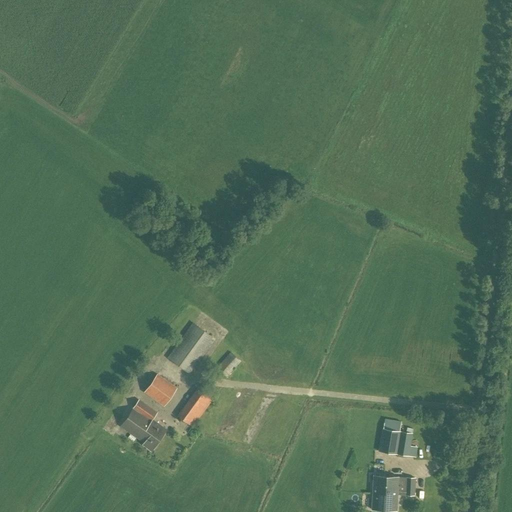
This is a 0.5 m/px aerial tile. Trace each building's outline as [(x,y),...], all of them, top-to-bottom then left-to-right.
[(167,358),(190,374),(215,339),(193,322),(167,358)] [(216,368),(226,377),(240,362),(230,352),(216,368)] [(144,392),(164,406),(177,388),(157,374),(144,392)] [(197,387),(177,416),(192,427),(213,398),(197,387)] [(142,445),(151,452),(167,429),(153,419),(157,413),(139,399),(120,426),(143,443),(142,445)] [(401,422),(385,419),(384,428),(382,428),(378,451),(416,457),(417,448),(410,447),(412,433),(399,431),(401,422)] [(415,477),(406,477),(399,477),(399,476),(373,475),(371,510),(397,511),(398,495),(405,495),(415,496),(415,477)]
